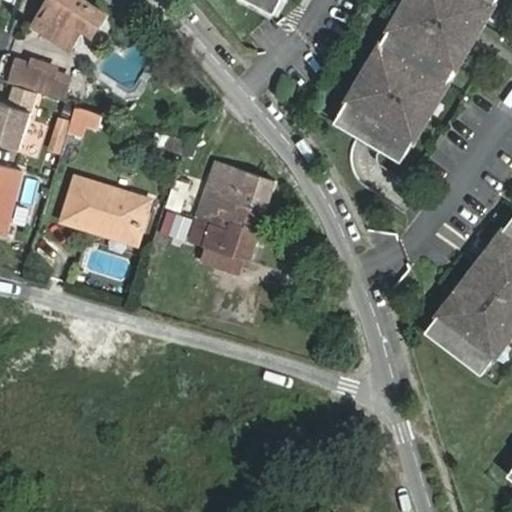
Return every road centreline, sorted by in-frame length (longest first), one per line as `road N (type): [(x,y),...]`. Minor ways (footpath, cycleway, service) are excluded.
road 1 (residential): [(0,290),(399,411)]
road 2 (residential): [(154,0),(290,155),(351,276)]
road 3 (residential): [(511,114),(404,251),(351,276)]
road 4 (residential): [(351,276),(399,411)]
